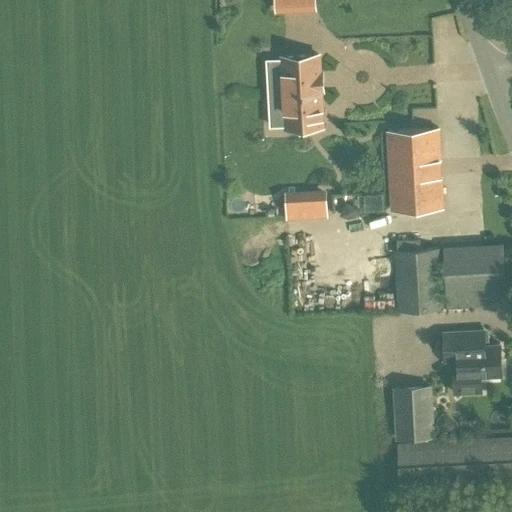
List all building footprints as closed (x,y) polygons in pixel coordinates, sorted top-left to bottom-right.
[(278,22),(274,34),(292,40),(296,28),(278,22)] [(353,58),(356,117),(403,115),(403,109),(446,107),(444,61),(432,61),(431,42),(379,44),(378,34),(366,34),(367,57),(353,58)] [(266,59),(270,126),(284,125),(284,129),(325,127),(321,51),(280,53),(280,58),(266,59)] [(408,127),(387,128),(391,210),(443,207),(439,126),(408,127)] [(288,218),(314,216),(313,191),(286,193),(288,218)] [(356,207),(344,202),(339,214),(346,217),(354,213),(356,207)] [(447,308),(506,305),(502,238),(444,242),(447,308)] [(398,309),(443,307),(440,247),(395,250),(398,309)] [(468,344),(468,329),(444,330),(445,356),(458,355),(459,376),(455,376),(456,393),(481,391),(481,376),(501,375),(500,342),(468,344)] [(395,438),(396,438),(435,436),(433,382),(393,385),(395,438)] [(452,433),(458,427),(457,421),(447,412),(442,412),(437,419),(437,424),(447,433),(452,433)] [(401,490),(511,483),(511,437),(398,443),(401,490)]
